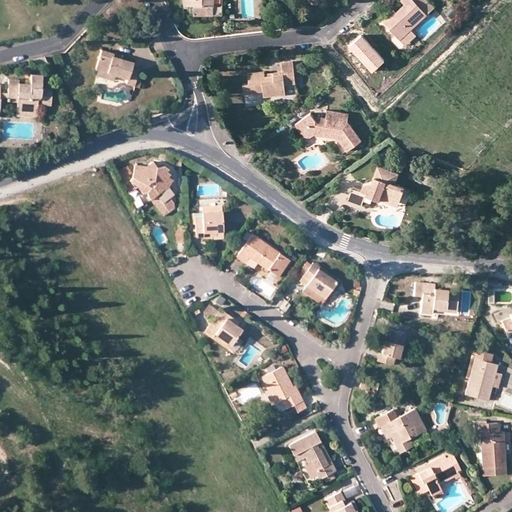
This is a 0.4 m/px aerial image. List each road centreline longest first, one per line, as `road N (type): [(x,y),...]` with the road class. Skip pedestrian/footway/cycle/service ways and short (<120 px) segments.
road 1 (tertiary): [(378,253),(330,237),(199,151)]
road 2 (residential): [(365,0),(324,33),(179,56)]
road 3 (tertiary): [(174,140),(120,140),(0,181)]
road 4 (tertiary): [(511,267),(378,253)]
road 5 (residential): [(0,57),(59,42),(101,0)]
